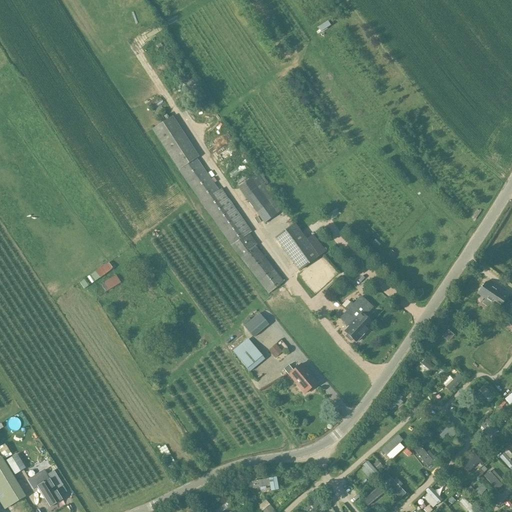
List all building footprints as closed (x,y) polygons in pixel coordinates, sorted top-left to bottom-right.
[(219,123),(219,120),(219,118),(218,115),(216,112),(215,110),(213,109),(211,107),(208,107),(205,106),(202,106),(200,107),(198,107),(195,109),(193,112),(192,114),(191,117),(190,120),(190,122),(191,126),(193,128),(194,130),(196,132),(199,133),(201,134),(204,135),(207,134),(210,133),(212,132),(215,130),(216,128),(218,126),(219,123)] [(199,157),(173,117),(152,130),(171,160),(231,246),(240,258),(268,294),(284,282),(255,245),(257,244),(249,233),(251,231),(222,189),(219,190),(197,158),(199,157)] [(378,121),(373,124),(378,134),(384,131),(378,121)] [(239,188),(257,214),(265,225),(285,210),(277,199),(259,174),(239,188)] [(295,224),(275,238),(299,272),(325,252),(313,235),(307,240),(295,224)] [(84,277),(88,284),(112,269),(108,263),(84,277)] [(104,291),(120,284),(116,276),(100,283),(104,291)] [(477,294),(485,299),(482,304),(488,308),(491,303),(510,316),(506,322),(511,326),(511,303),(502,297),(505,292),(494,285),(492,287),(485,282),(477,294)] [(348,327),(344,332),(347,335),(345,337),(351,342),(353,340),(356,342),(373,324),(365,317),(374,307),(361,296),(352,305),(350,303),(344,309),(346,312),(343,315),(340,318),(348,327)] [(264,309),(259,314),(268,324),(271,321),(269,318),(270,317),(264,309)] [(252,337),(267,324),(258,313),(242,326),(252,337)] [(249,372),(256,367),(265,360),(248,339),(232,352),(249,372)] [(275,358),(282,352),(275,344),(268,350),(275,358)] [(427,378),(433,369),(422,362),(416,370),(427,378)] [(284,369),(289,375),(304,394),(317,383),(302,365),(293,371),(288,365),(284,369)] [(458,374),(442,382),(447,391),(463,383),(458,374)] [(488,404),(494,398),(482,384),(476,390),(488,404)] [(385,406),(392,412),(403,398),(397,392),(385,406)] [(504,400),(498,406),(501,410),(508,405),(504,400)] [(372,437),(383,427),(378,421),(366,431),(372,437)] [(443,439),(451,428),(447,425),(439,435),(443,439)] [(420,445),(415,449),(427,465),(432,461),(420,445)] [(498,457),(511,470),(511,468),(511,454),(507,449),(498,457)] [(15,475),(25,468),(17,454),(6,461),(15,475)] [(0,511),(0,502),(4,509),(25,497),(1,457),(1,458),(0,456),(0,511)] [(408,478),(414,472),(399,458),(393,464),(408,478)] [(34,476),(27,481),(33,491),(37,488),(50,507),(62,500),(56,490),(63,486),(54,471),(48,461),(41,466),(44,470),(34,476)] [(368,479),(377,471),(368,461),(359,469),(368,479)] [(491,468),(483,476),(493,486),(501,478),(491,468)] [(399,499),(407,492),(391,476),(384,483),(399,499)] [(252,491),(277,490),(276,478),(251,480),(252,491)] [(471,487),(466,491),(470,496),(473,493),(476,498),(486,489),(482,484),(476,490),(475,491),(472,488),(471,487)] [(363,500),(369,507),(384,492),(378,486),(363,500)] [(433,508),(442,500),(437,493),(432,487),(422,496),(433,508)] [(210,511),(221,511),(232,506),(226,496),(207,507),(210,511)] [(468,511),(473,507),(464,498),(459,502),(468,511)] [(265,499),(257,507),(261,511),(273,511),(275,510),(265,499)]
